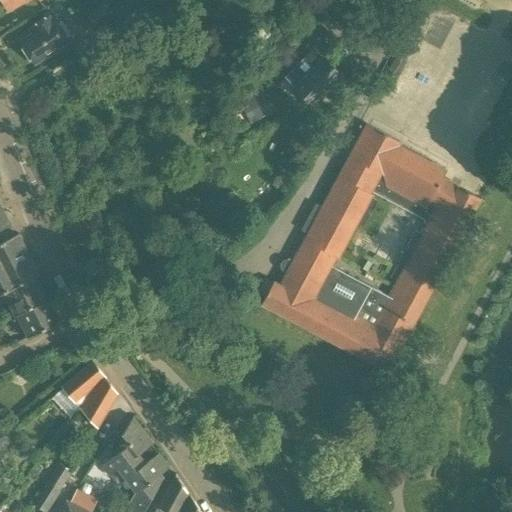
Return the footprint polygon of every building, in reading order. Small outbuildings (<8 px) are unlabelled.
[(1,0),(7,10),(24,0),(1,0)] [(96,29),(110,19),(101,6),(87,16),(96,29)] [(67,38),(71,36),(60,20),(57,23),(51,14),(29,28),(33,34),(19,43),(32,65),(69,41),(67,38)] [(343,76),(322,56),(321,57),(312,48),(284,77),(313,106),(343,76)] [(387,97),(406,62),(395,56),(377,92),(387,97)] [(241,107),(252,126),(277,112),(266,93),(241,107)] [(281,270),(282,271),(286,273),(279,286),(273,282),(272,284),(264,279),(255,295),(264,300),(261,304),(387,372),(413,324),(480,200),(480,199),(442,178),(446,171),(398,145),(400,142),(367,124),(322,208),(315,204),(301,230),(308,233),(292,263),(288,261),(287,260),(286,260),(285,260),(284,260),(283,260),(282,261),(281,262),(280,262),(280,263),(280,264),(279,264),(279,265),(279,266),(279,267),(279,268),(280,269),(280,270),(281,270)] [(0,241),(0,294),(4,293),(36,277),(36,276),(39,274),(18,233),(15,234),(0,241)] [(47,298),(36,277),(4,293),(9,304),(15,315),(16,314),(49,297),(48,297),(47,298)] [(60,321),(49,297),(16,314),(28,337),(60,321)] [(72,400),(101,373),(93,361),(62,387),(72,400)] [(118,393),(101,373),(72,400),(81,409),(98,427),(118,393)] [(136,455),(152,444),(153,443),(132,416),(121,435),(125,441),(113,450),(110,452),(113,456),(101,465),(108,475),(118,468),(126,480),(142,467),(136,455)] [(142,467),(126,480),(135,491),(126,507),(129,511),(143,511),(162,480),(164,477),(160,473),(169,467),(152,444),(136,455),(142,467)] [(58,489),(63,482),(70,471),(59,463),(46,482),(58,489)] [(170,484),(156,507),(153,511),(201,511),(188,493),(181,482),(175,475),(170,484)] [(46,482),(39,493),(51,500),(58,489),(46,482)] [(60,491),(46,511),(57,511),(65,499),(87,510),(93,498),(78,491),(63,482),(58,489),(60,491)] [(92,488),(85,484),(82,491),(89,494),(92,488)] [(51,500),(39,493),(32,504),(44,511),(51,500)] [(90,511),(87,510),(65,499),(58,511),(90,511)]
